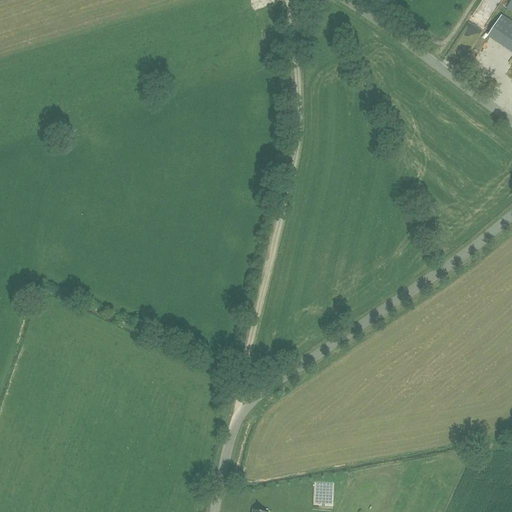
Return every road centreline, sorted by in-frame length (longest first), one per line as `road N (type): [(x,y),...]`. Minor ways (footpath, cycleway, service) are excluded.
road 1 (unclassified): [(214,511),(230,436),(247,405),(511,216)]
road 2 (track): [(284,0),(298,59),(298,110),(239,392),(242,411)]
road 3 (unclassified): [(345,0),(511,122)]
